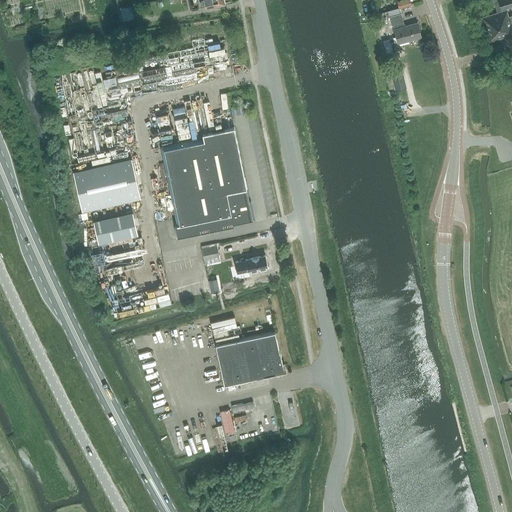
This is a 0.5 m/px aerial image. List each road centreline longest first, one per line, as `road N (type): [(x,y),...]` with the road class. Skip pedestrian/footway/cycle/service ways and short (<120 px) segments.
road 1 (secondary): [(498,511),(445,299),(457,104),(429,0)]
road 2 (unclassified): [(258,0),(346,419),(333,511)]
road 3 (primary): [(159,496),(0,157)]
road 4 (primary): [(0,180),(94,385),(159,496)]
road 5 (unclassified): [(121,511),(0,270)]
